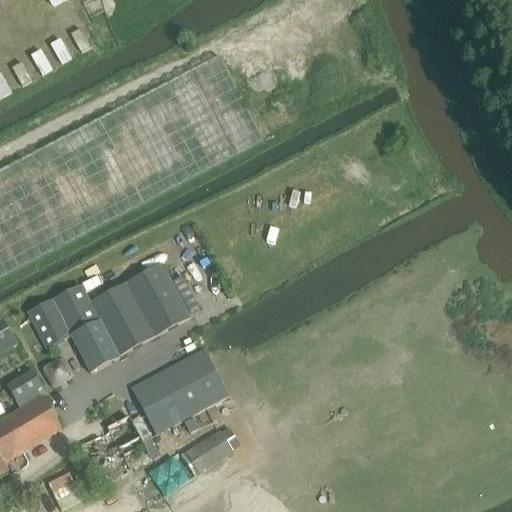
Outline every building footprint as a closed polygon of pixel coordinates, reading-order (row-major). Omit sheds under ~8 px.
[(222,59),(0,174),(0,283),(267,145),(222,59)] [(5,75),(0,77),(0,101),(14,95),(5,75)] [(72,340),(91,377),(120,362),(119,360),(191,321),(189,318),(201,312),(184,280),(172,286),(162,268),(91,307),(82,290),(28,318),(47,353),(72,340)] [(3,324),(0,326),(0,359),(18,349),(3,324)] [(132,391),(158,438),(230,399),(204,352),(132,391)] [(45,372),(45,373),(54,390),(56,390),(72,381),(72,379),(63,363),(61,363),(45,372)] [(0,481),(8,477),(3,468),(62,433),(43,401),(39,395),(42,393),(34,377),(7,390),(20,412),(0,424),(0,481)] [(80,451),(102,491),(131,477),(153,465),(130,421),(108,432),(110,436),(80,451)] [(139,484),(153,508),(235,457),(221,436),(183,459),(182,458),(139,484)] [(147,444),(155,460),(171,452),(163,436),(147,444)]
